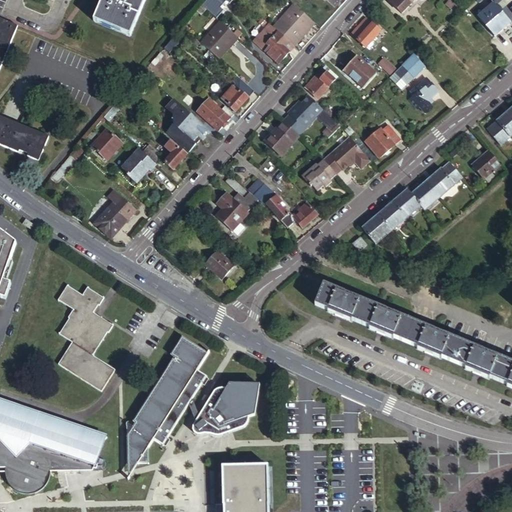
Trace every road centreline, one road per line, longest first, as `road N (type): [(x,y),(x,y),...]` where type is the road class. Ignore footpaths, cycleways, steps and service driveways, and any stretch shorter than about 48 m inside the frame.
road 1 (unclassified): [(233,329),(262,288),(511,77)]
road 2 (unclassified): [(357,0),(122,265)]
road 3 (unclassified): [(233,329),(423,419),(511,443)]
road 4 (unclassified): [(0,180),(122,265)]
road 5 (unclassified): [(122,265),(233,329)]
road 6 (unknown): [(0,221),(28,243),(0,331)]
